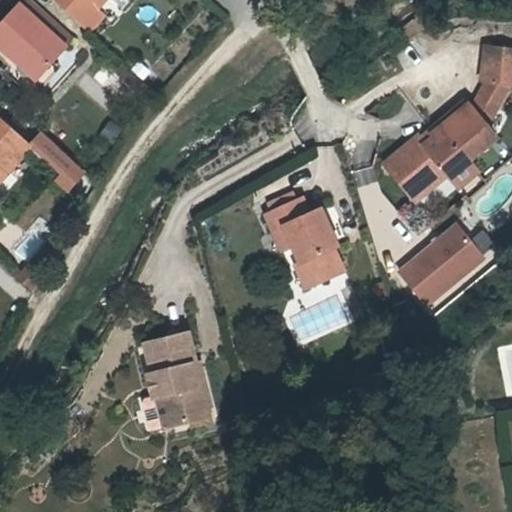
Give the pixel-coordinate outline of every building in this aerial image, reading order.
[(31,80),(43,67),(36,60),(48,45),(62,30),(29,0),(4,0),(0,5),(0,37),(9,45),(3,51),(1,54),(31,80)] [(67,0),(82,13),(94,0),(67,0)] [(479,61),(497,63),(506,63),(509,32),(473,29),(471,61),(479,61)] [(36,60),(43,67),(56,52),(48,45),(36,60)] [(485,106),(497,63),(479,61),(470,89),(485,106)] [(464,82),(385,146),(413,181),(446,154),(457,165),(475,150),(465,138),(493,116),(485,106),(464,82)] [(0,171),(30,138),(0,108),(0,171)] [(258,202),(265,215),(279,209),(289,226),(298,244),(293,247),(306,270),(340,250),(328,229),(332,226),(312,188),(301,194),(295,182),(258,202)] [(481,236),(454,203),(397,250),(423,283),(481,236)] [(279,209),(265,215),(276,233),(289,226),(279,209)] [(56,238),(22,274),(39,289),(63,244),(56,238)] [(188,404),(207,401),(201,376),(196,376),(192,356),(198,354),(191,323),(144,334),(155,387),(162,386),(169,419),(190,414),(188,404)] [(162,386),(155,387),(150,389),(157,421),(169,419),(162,386)] [(188,404),(190,414),(209,411),(207,401),(188,404)]
